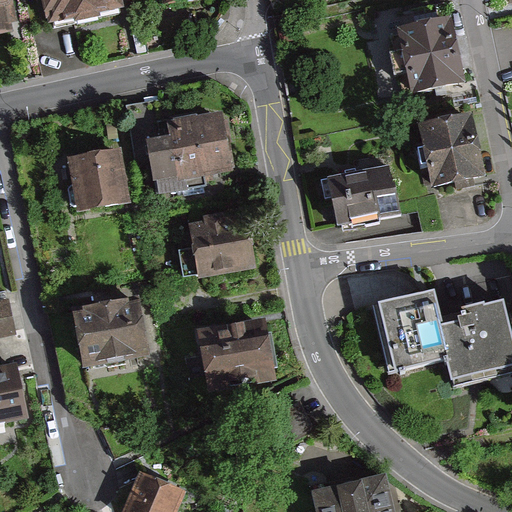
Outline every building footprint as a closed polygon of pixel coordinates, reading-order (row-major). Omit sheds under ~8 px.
[(0,0),(0,36),(9,35),(2,0),(0,0)] [(113,0),(45,0),(51,26),(116,13),(113,0)] [(454,18),(399,27),(410,91),(465,81),(454,18)] [(150,145),(159,196),(187,192),(185,180),(234,172),(224,115),(168,124),(171,141),(150,145)] [(475,116),(419,125),(430,187),(485,178),(475,116)] [(122,153),(70,161),(78,212),(130,204),(122,153)] [(389,171),(327,181),(334,225),(396,215),(389,171)] [(244,219),(192,226),(199,273),(251,266),(244,219)] [(465,323),(442,328),(435,293),(379,305),(393,372),(449,360),(454,382),(511,369),(511,328),(506,303),(462,312),(465,323)] [(0,338),(11,336),(5,302),(0,303),(0,338)] [(137,311),(77,317),(83,364),(142,358),(137,311)] [(266,323),(197,332),(205,390),(274,381),(266,323)] [(16,369),(0,372),(0,431),(27,426),(16,369)] [(176,511),(184,496),(137,476),(120,511),(176,511)] [(391,511),(383,477),(311,495),(314,511),(391,511)]
